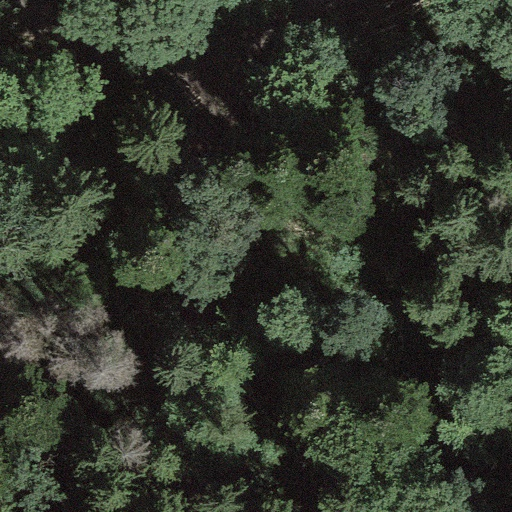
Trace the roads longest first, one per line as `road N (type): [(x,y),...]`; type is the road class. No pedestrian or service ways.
road 1 (track): [(111,511),(138,436),(209,53)]
road 2 (track): [(329,0),(209,53),(104,39),(21,0)]
